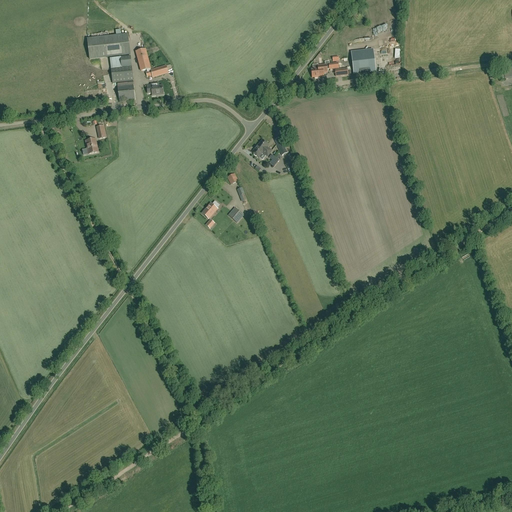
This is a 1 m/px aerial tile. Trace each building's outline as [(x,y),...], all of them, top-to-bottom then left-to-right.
[(128,35),(87,40),(90,59),(130,55),(128,35)] [(150,69),(145,50),(136,52),(141,72),(150,69)] [(117,83),(117,87),(119,102),(135,100),(131,65),(130,55),(120,56),(121,68),(111,69),(112,84),(117,83)] [(376,72),(374,57),(352,60),(353,69),(354,74),(354,75),(360,74),(376,72)] [(329,70),(338,69),(338,63),(329,64),(329,65),(326,65),(318,66),(318,69),(311,70),(312,78),(323,76),(323,73),(327,73),(327,70),(329,69),(329,70)] [(147,76),(151,75),(152,78),(168,74),(166,67),(150,71),(150,72),(146,73),(147,76)] [(151,97),(164,95),(163,86),(151,87),(151,86),(146,86),(147,94),(151,94),(151,97)] [(282,156),(287,153),(283,145),(286,144),(283,137),(274,141),(282,156)] [(86,142),(87,150),(88,155),(98,153),(95,140),(86,142)] [(257,147),(252,153),(254,155),(254,156),(256,157),(257,157),(259,158),(263,153),(267,157),(272,151),(267,148),(269,146),(262,141),(257,147)] [(269,158),(276,164),(279,161),(272,155),(269,158)] [(231,185),(238,181),(234,174),(227,178),(231,185)] [(242,202),(247,200),(245,195),(245,194),(242,188),(237,190),(240,197),(242,202)] [(218,204),(215,202),(212,205),(211,204),(202,214),(209,220),(217,210),(215,208),(218,204)] [(237,223),(243,216),(235,209),(229,216),(237,223)] [(210,229),(215,224),(210,220),(206,226),(210,229)]
